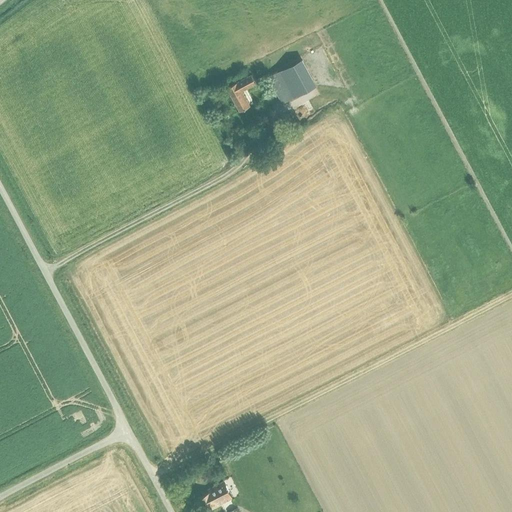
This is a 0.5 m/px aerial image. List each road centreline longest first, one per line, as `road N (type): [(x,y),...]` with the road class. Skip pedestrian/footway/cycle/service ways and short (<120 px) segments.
road 1 (unclassified): [(124,429),(0,186)]
road 2 (unclassified): [(0,496),(124,429)]
